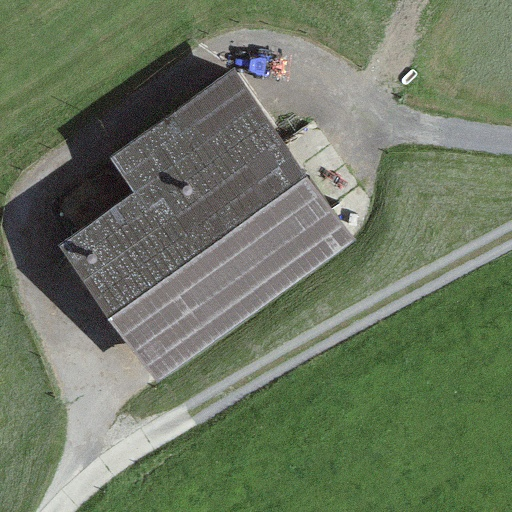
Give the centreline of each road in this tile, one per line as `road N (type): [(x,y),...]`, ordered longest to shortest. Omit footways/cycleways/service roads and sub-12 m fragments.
road 1 (track): [(82,488),(91,408),(72,326),(31,252),(33,203),(68,165),(215,57),(265,49),(357,112),(427,132),(511,140)]
road 2 (track): [(192,416),(511,242)]
road 3 (unclassified): [(63,511),(82,488),(192,416)]
